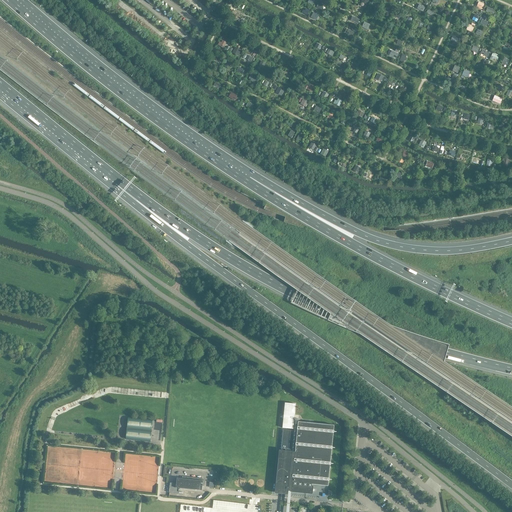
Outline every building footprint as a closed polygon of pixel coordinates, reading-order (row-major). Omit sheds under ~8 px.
[(458,73),(460,67),(455,64),(452,71),(458,73)] [(293,429),(294,415),(295,404),(285,403),(282,428),(293,429)] [(152,422),(128,419),(127,429),(151,431),(152,422)] [(288,496),(288,493),(291,493),(312,495),(313,492),(314,492),(314,490),(313,490),(313,487),(312,487),(312,485),(328,487),(334,426),(298,423),(297,432),(283,430),(281,451),(279,451),(275,494),(288,496)] [(151,433),(127,430),(126,441),(150,443),(151,433)] [(202,490),(203,485),(203,481),(177,478),(176,483),(170,483),(169,492),(178,493),(179,488),(194,490),(194,489),(202,490)]
